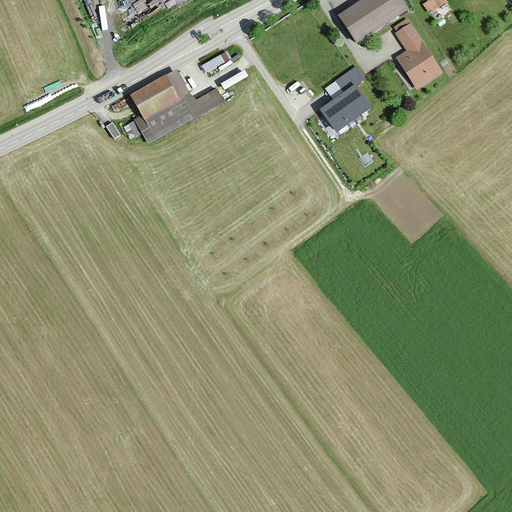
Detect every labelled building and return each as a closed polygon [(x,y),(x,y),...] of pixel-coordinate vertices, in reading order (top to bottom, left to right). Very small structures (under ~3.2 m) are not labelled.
[(407,9),(401,0),(366,0),(340,17),(356,43),(407,9)] [(443,0),(431,0),(425,4),(430,13),(446,3),(443,0)] [(407,20),(395,28),(411,52),(398,60),(401,65),(404,64),(418,85),(438,73),(424,51),(426,49),(407,20)] [(356,69),(339,80),(347,91),(363,79),(356,69)] [(166,80),(134,98),(144,116),(137,120),(149,143),(189,121),(190,123),(195,120),(224,104),(216,90),(182,109),(166,80)] [(370,109),(355,87),(321,111),(334,129),(357,114),(359,116),(370,109)] [(135,121),(129,124),(136,137),(142,133),(135,121)] [(121,136),(112,123),(106,127),(114,140),(121,136)]
